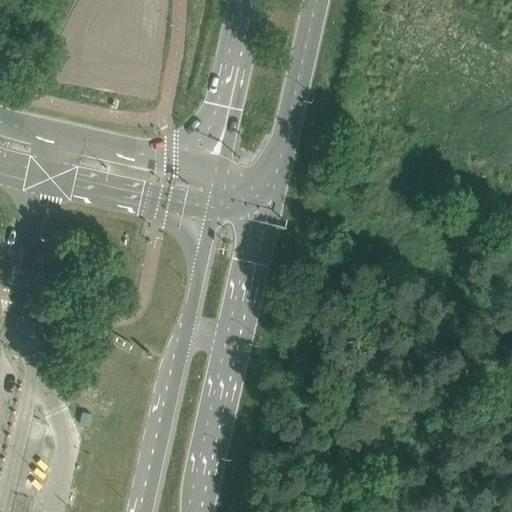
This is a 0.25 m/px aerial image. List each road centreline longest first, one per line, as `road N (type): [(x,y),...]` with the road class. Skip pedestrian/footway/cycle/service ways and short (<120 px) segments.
road 1 (tertiary): [(221,177),(0,123)]
road 2 (tertiary): [(0,171),(212,215)]
road 3 (secondary): [(275,211),(319,0)]
road 4 (secondary): [(257,0),(221,177)]
road 5 (secondary): [(182,339),(144,511)]
road 6 (secondary): [(205,511),(241,356)]
road 7 (secondary): [(241,356),(275,211)]
road 8 (secondary): [(212,215),(182,339)]
